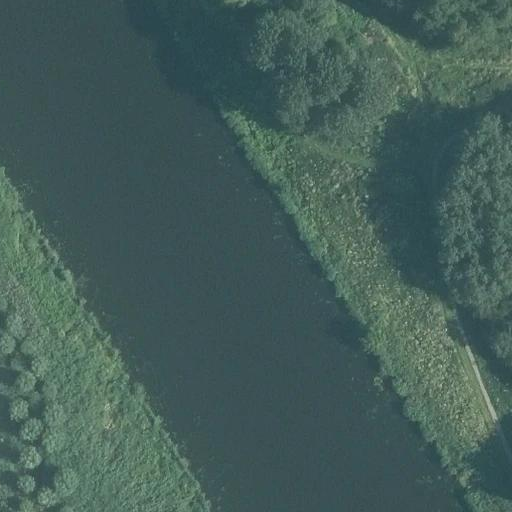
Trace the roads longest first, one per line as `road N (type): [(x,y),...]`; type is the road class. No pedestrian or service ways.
road 1 (unknown): [(511,424),(467,313),(443,148)]
road 2 (unknown): [(34,511),(43,434),(38,396),(0,316)]
